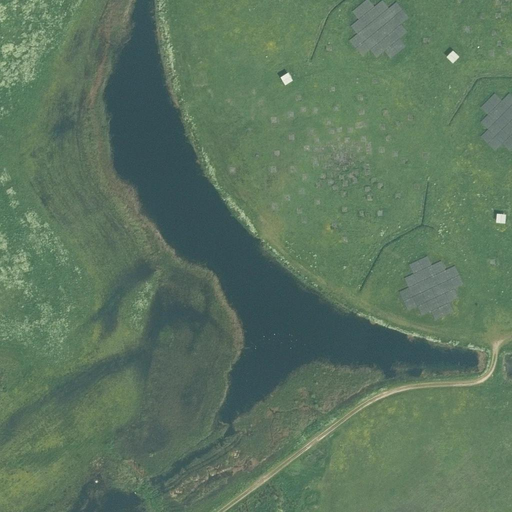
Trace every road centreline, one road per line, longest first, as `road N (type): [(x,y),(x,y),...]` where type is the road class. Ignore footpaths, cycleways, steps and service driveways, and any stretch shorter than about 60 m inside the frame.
road 1 (track): [(219,511),(378,396),(485,376),(496,349),(482,267),(496,182),(483,146),(442,130),(377,68),(208,50),(180,24),(170,0)]
road 2 (track): [(166,0),(187,113),(237,213),(302,270),(389,322),(432,338),(511,349)]
